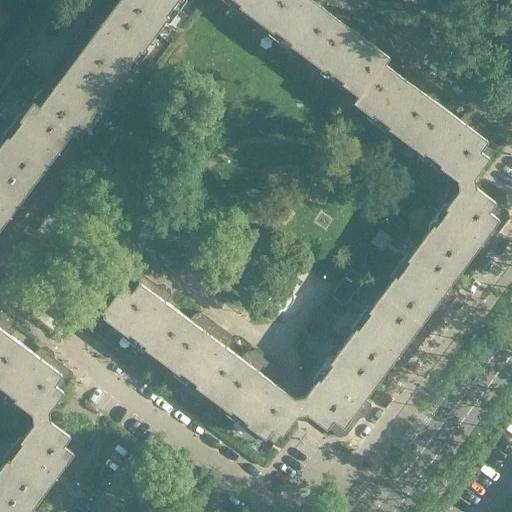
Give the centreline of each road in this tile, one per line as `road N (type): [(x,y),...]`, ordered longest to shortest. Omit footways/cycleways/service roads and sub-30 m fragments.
road 1 (residential): [(163,425),(77,360),(70,339),(21,301),(20,266),(95,169),(196,236),(203,298),(277,347)]
road 2 (residential): [(347,485),(511,248)]
road 3 (tertiary): [(398,511),(511,365)]
road 4 (residential): [(511,112),(416,44),(409,26),(373,0)]
